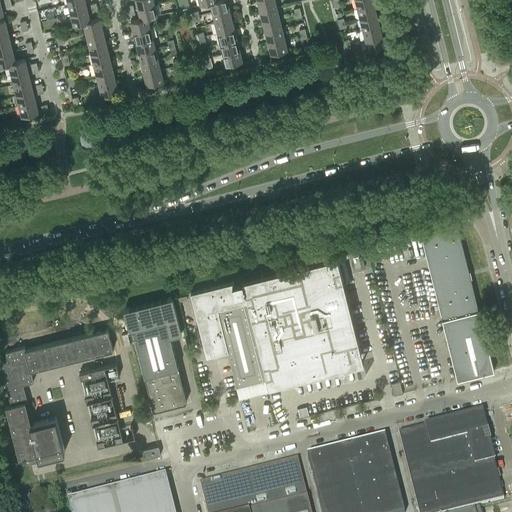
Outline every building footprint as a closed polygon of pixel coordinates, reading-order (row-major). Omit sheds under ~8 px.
[(85,0),(79,0),(68,3),(71,14),(88,9),(85,0)] [(227,0),(212,0),(209,1),(210,2),(212,11),(229,7),(227,0)] [(275,0),(257,0),(260,10),(277,6),(275,0)] [(374,3),(357,8),(360,18),(377,14),(374,3)] [(138,8),(140,18),(147,16),(148,17),(157,15),(155,4),(138,8)] [(277,6),(260,10),(262,21),(279,17),(277,6)] [(229,7),(212,11),(215,22),(232,17),(229,7)] [(88,9),(71,14),(73,25),(83,22),(83,21),(90,20),(90,19),(88,9)] [(377,14),(360,18),(362,28),(379,24),(377,14)] [(140,18),(130,20),(133,31),(150,27),(148,17),(147,16),(140,18)] [(100,17),(90,19),(90,20),(83,21),(83,22),(86,32),(102,28),(100,17)] [(232,17),(215,22),(217,32),(234,28),(232,17)] [(279,17),(262,21),(265,31),(282,27),(279,17)] [(379,24),(362,28),(365,39),(382,35),(379,24)] [(150,27),(133,31),(136,42),(153,37),(150,27)] [(282,27),(265,31),(268,42),(285,38),(282,27)] [(102,28),(86,32),(88,42),(105,38),(102,28)] [(234,28),(217,32),(220,43),(237,38),(234,28)] [(7,29),(0,31),(0,42),(10,40),(7,29)] [(382,35),(365,39),(368,50),(385,46),(382,35)] [(153,37),(136,42),(138,52),(155,48),(153,37)] [(105,38),(88,42),(91,53),(108,49),(105,38)] [(237,38),(220,43),(223,53),(240,49),(237,38)] [(285,38),(268,42),(270,53),(287,49),(285,38)] [(10,40),(0,42),(0,53),(13,50),(10,40)] [(155,48),(138,52),(141,62),(158,58),(155,48)] [(108,49),(91,53),(93,63),(110,59),(108,49)] [(240,49),(223,53),(226,64),(242,60),(240,49)] [(13,50),(0,53),(0,65),(8,63),(8,62),(15,60),(13,50)] [(25,58),(15,60),(8,62),(8,63),(11,73),(28,69),(25,58)] [(158,58),(141,62),(144,73),(161,69),(158,58)] [(110,59),(93,63),(96,74),(113,70),(110,59)] [(28,69),(11,73),(13,84),(30,79),(28,69)] [(161,69),(144,73),(146,84),(163,80),(161,69)] [(113,70),(96,74),(99,84),(116,80),(113,70)] [(30,79),(13,84),(16,94),(33,90),(30,79)] [(116,80),(99,84),(101,96),(118,91),(116,80)] [(33,90),(16,94),(19,104),(36,100),(33,90)] [(36,100),(19,104),(21,116),(38,111),(36,100)] [(494,370),(479,310),(457,225),(421,234),(442,319),(457,379),(494,370)] [(337,255),(242,279),(269,385),(291,379),(338,368),(338,369),(339,369),(340,370),(341,370),(342,370),(343,370),(344,369),(344,368),(345,367),(344,366),(355,364),(354,361),(359,353),(361,353),(343,280),(337,255)] [(265,377),(240,279),(191,291),(193,300),(191,300),(192,306),(194,306),(207,355),(228,350),(229,355),(236,385),(265,377)] [(172,296),(124,309),(129,330),(133,329),(153,409),(154,409),(186,401),(187,400),(170,336),(181,333),(172,296)] [(113,349),(108,328),(25,348),(31,369),(113,349)] [(33,380),(31,369),(25,348),(25,345),(5,350),(7,359),(0,360),(0,381),(2,388),(7,387),(11,403),(25,400),(27,399),(23,383),(33,380)] [(116,362),(79,372),(98,446),(135,436),(132,424),(120,427),(108,381),(119,378),(118,375),(119,375),(116,362)] [(400,381),(391,383),(394,395),(403,393),(400,381)] [(6,404),(19,457),(37,453),(38,457),(65,450),(56,416),(31,422),(25,400),(11,403),(6,404)] [(453,511),(504,499),(482,412),(398,433),(418,511),(453,511)] [(403,511),(395,475),(385,436),(307,456),(321,511),(403,511)] [(142,449),(144,458),(160,454),(158,445),(142,449)] [(311,511),(298,459),(200,483),(206,511),(311,511)] [(156,479),(67,501),(69,511),(174,511),(166,477),(156,479)]
